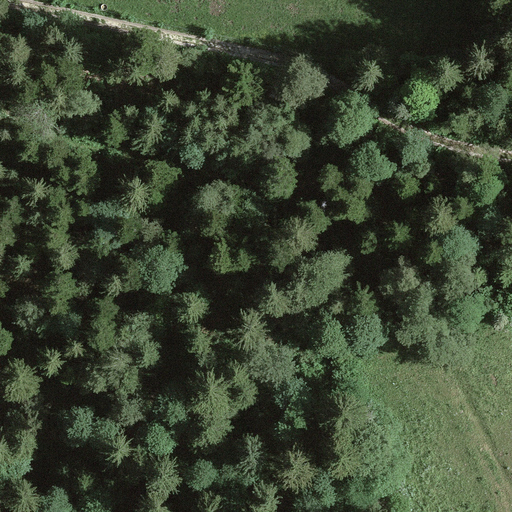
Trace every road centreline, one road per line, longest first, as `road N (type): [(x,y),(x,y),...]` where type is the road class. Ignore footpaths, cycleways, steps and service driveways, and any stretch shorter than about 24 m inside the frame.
road 1 (track): [(0,99),(49,126),(202,161),(261,192),(320,239),(456,377),(511,485),(511,511)]
road 2 (track): [(511,158),(390,119),(284,56),(36,0)]
